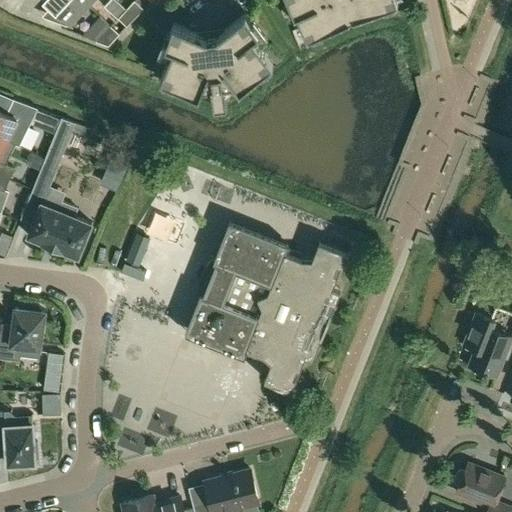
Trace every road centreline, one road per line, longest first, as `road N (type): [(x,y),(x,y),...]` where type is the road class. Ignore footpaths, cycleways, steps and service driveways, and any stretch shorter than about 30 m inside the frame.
road 1 (residential): [(81,484),(91,297),(80,284),(0,275)]
road 2 (residential): [(81,484),(304,423)]
road 3 (residential): [(511,437),(447,412),(407,511)]
